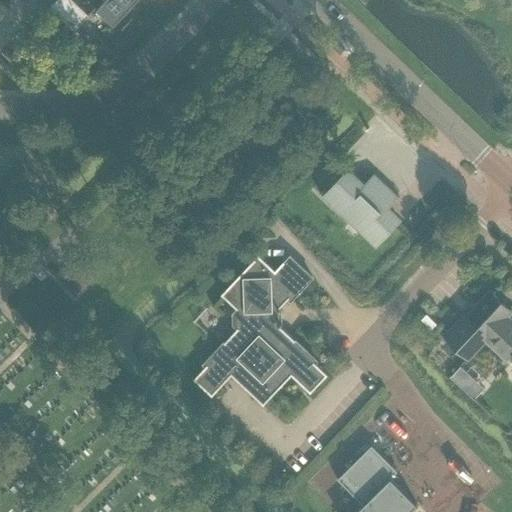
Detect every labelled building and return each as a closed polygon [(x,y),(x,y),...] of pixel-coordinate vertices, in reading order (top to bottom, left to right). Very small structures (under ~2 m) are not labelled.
[(55,0),(50,6),(58,15),(73,30),(87,16),(71,0),(55,0)] [(399,196),(375,174),(363,187),(346,171),(322,196),(377,247),(400,222),(387,210),(399,196)] [(314,277),(290,254),(275,271),(258,256),(223,294),(237,307),(232,312),(232,325),(239,330),(226,344),(223,341),(202,364),(205,367),(195,378),(212,394),(231,374),(263,404),(291,374),(310,392),(326,375),(315,364),(318,360),(295,339),(294,341),(278,326),(282,323),(281,312),(277,308),(287,298),(291,302),(314,277)] [(75,293),(92,277),(78,262),(61,279),(75,293)] [(463,315),(444,335),(468,358),(487,338),(497,348),(511,332),(511,323),(506,318),(511,312),(511,311),(491,292),(466,318),(463,315)] [(511,332),(497,348),(507,357),(511,352),(511,332)] [(391,478),(398,471),(372,444),(337,479),(363,504),(355,511),(408,511),(417,504),(391,478)]
